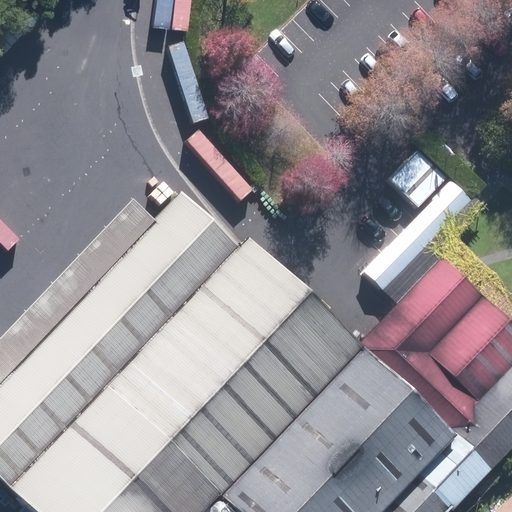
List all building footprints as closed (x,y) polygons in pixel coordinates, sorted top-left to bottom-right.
[(68,0),(36,0),(14,20),(29,36),(68,0)] [(30,146),(4,172),(65,233),(91,207),(30,146)] [(389,180),(418,208),(447,178),(418,150),(389,180)] [(365,271),(399,303),(439,260),(425,247),(471,199),(451,180),(365,271)] [(203,511),(220,495),(360,345),(248,239),(238,248),(179,193),(153,222),(130,200),(0,338),(0,480),(33,511),(203,511)] [(220,495),(237,511),(445,511),(511,445),(511,324),(439,260),(399,303),(360,345),(220,495)] [(511,511),(511,462),(511,463),(511,485),(486,511),(511,511)]
